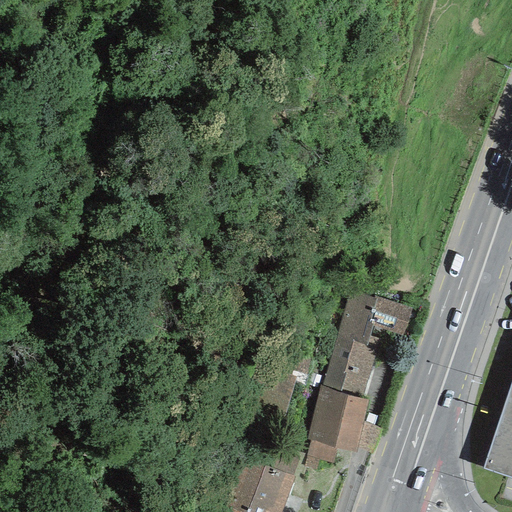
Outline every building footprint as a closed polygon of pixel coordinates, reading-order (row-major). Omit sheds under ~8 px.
[(255,229),(242,275),(273,284),(278,263),(308,273),(317,246),(279,233),(279,235),(255,229)] [(373,299),(349,292),(322,386),(362,399),(380,340),(369,336),(371,327),(404,337),(413,308),(374,296),(373,299)] [(286,411),(295,376),(268,369),(259,404),(286,411)] [(511,372),(483,461),(511,470),(511,372)] [(362,399),(322,386),(307,439),(311,440),(336,447),(355,453),(357,448),(363,421),(368,401),(362,399)] [(381,429),(363,421),(357,448),(372,453),(381,429)] [(332,463),(336,447),(311,440),(307,456),(332,463)] [(259,463),(293,476),(301,455),(267,443),(259,463)] [(282,511),(295,477),(293,476),(259,463),(246,458),(225,511),(282,511)]
